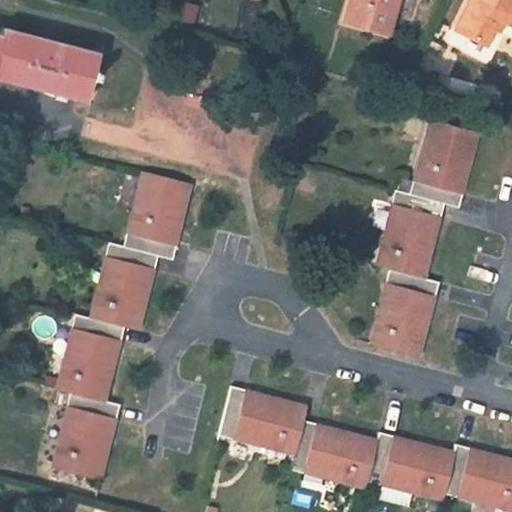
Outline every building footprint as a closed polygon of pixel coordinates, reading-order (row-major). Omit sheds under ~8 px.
[(351,0),(345,22),(385,33),(394,0),(351,0)] [(511,0),(470,0),(455,31),(485,46),(498,20),(506,24),(511,10),(511,0)] [(0,74),(86,97),(96,55),(0,30),(0,31),(0,74)] [(86,97),(0,74),(0,79),(84,102),(86,97)] [(474,131),(434,121),(430,139),(426,139),(415,181),(425,184),(421,198),(408,195),(406,194),(402,209),(396,207),(391,225),(388,224),(376,267),(387,269),(401,273),(396,288),(390,286),(385,304),(382,303),(371,345),(414,357),(430,297),(433,297),(437,283),(420,278),(436,218),(438,218),(442,204),(457,208),(461,193),(459,192),(474,131)] [(156,255),(171,259),(174,245),(172,244),(187,184),(147,174),(142,191),(139,190),(129,233),(138,235),(134,250),(121,246),(120,246),(116,260),(110,259),(105,277),(102,276),(91,319),(86,317),(82,332),(76,330),(71,348),(68,347),(57,390),(68,393),(81,396),(78,411),(71,409),(67,427),(64,426),(53,468),(96,480),(111,419),(114,420),(118,405),(100,401),(116,340),(118,341),(122,326),(135,329),(150,269),(152,270),(156,255)] [(415,181),(412,180),(408,195),(421,198),(425,184),(415,181)] [(406,194),(393,190),(389,206),(396,207),(402,209),(406,194)] [(129,233),(124,232),(121,246),(134,250),(138,235),(129,233)] [(120,246),(106,242),(103,257),(110,259),(116,260),(120,246)] [(401,273),(387,269),(383,284),(390,286),(396,288),(401,273)] [(86,317),(73,313),(69,328),(76,330),(82,332),(86,317)] [(244,390),(230,386),(221,422),(234,426),(233,433),(251,437),(250,440),(292,451),(291,456),(306,460),(304,466),(322,471),(322,474),(364,485),(365,482),(368,468),(383,472),(381,478),(399,483),(399,486),(441,497),(442,494),(445,481),(460,484),(458,491),(476,496),(475,499),(511,508),(511,461),(469,451),(469,448),(455,445),(452,454),(392,438),(392,436),(378,432),(375,442),(315,426),(315,424),(301,420),(303,408),(243,393),(244,390)] [(81,396),(68,393),(64,407),(71,409),(78,411),(81,396)] [(234,426),(221,422),(217,436),(231,439),(233,433),(234,426)] [(306,460),(291,456),(288,469),(303,473),(304,466),(306,460)] [(383,472),(368,468),(365,482),(380,486),(381,478),(383,472)] [(460,484),(445,481),(442,494),(457,498),(458,491),(460,484)] [(408,502),(409,490),(380,487),(379,500),(408,502)]
